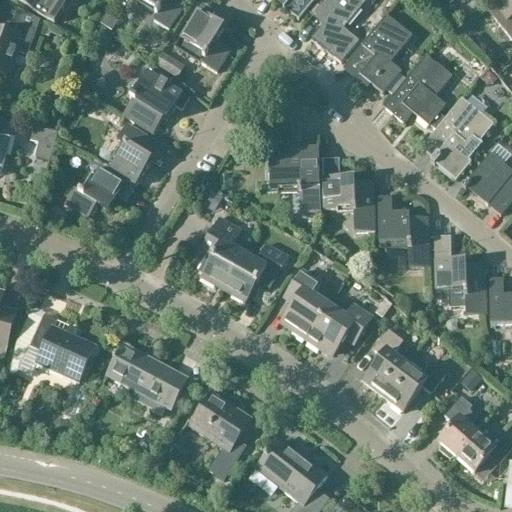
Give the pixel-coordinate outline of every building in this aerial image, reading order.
[(18,4),(35,14),(54,25),(70,0),(13,0),(19,3),(18,4)] [(153,23),(154,24),(168,33),(183,9),(168,0),(167,0),(136,0),(157,13),(154,18),(156,19),(153,23)] [(269,0),(299,24),(300,24),(315,4),(310,0),(269,0)] [(329,0),(313,20),(318,24),(324,29),(313,42),(342,67),(360,45),(344,32),(370,2),(367,0),(329,0)] [(470,0),(481,13),(497,0),(470,0)] [(511,0),(497,0),(507,12),(495,22),(509,40),(511,37),(511,0)] [(201,7),(192,24),(181,42),(205,56),(202,62),(204,63),(202,68),(217,77),(231,53),(216,44),(223,33),(209,25),(214,15),(201,7)] [(386,18),(382,24),(343,71),(368,92),(371,88),(384,98),(402,76),(390,67),(413,40),(386,18)] [(2,21),(1,24),(0,27),(0,77),(9,81),(20,48),(31,52),(38,34),(2,21)] [(436,100),(452,79),(426,58),(383,111),(405,128),(414,118),(430,131),(447,110),(436,100)] [(181,114),(188,103),(146,77),(139,87),(143,90),(136,102),(131,99),(129,102),(133,104),(123,119),(153,138),(163,122),(167,124),(175,111),(181,114)] [(480,145),(494,127),(462,102),(423,151),(435,160),(431,165),(435,169),(437,168),(458,184),(472,166),(469,163),(483,146),(480,145)] [(0,157),(5,159),(9,138),(0,136),(0,129),(2,123),(0,122),(0,157)] [(160,170),(170,154),(127,128),(117,144),(125,149),(110,174),(136,190),(152,165),(160,170)] [(37,160),(50,164),(57,136),(35,131),(32,145),(40,147),(37,160)] [(301,217),(322,216),(319,152),(300,153),(301,162),(268,163),(270,194),(300,193),(301,217)] [(502,219),(511,206),(511,174),(491,157),(464,191),(467,194),(468,192),(502,219)] [(356,236),(376,235),(375,186),(356,187),(356,182),(342,183),(341,163),(324,164),(326,213),(355,213),(356,236)] [(127,206),(134,194),(100,174),(85,198),(80,195),(79,196),(75,194),(65,209),(88,223),(97,208),(109,216),(118,201),(127,206)] [(410,272),(430,272),(429,222),(410,222),(409,216),(394,217),(393,201),(379,202),(380,250),(409,249),(410,272)] [(201,281),(225,294),(246,257),(234,250),(243,234),(221,222),(213,235),(207,232),(196,251),(202,255),(201,256),(209,261),(201,276),(203,277),(201,281)] [(450,241),(434,242),(437,297),(447,297),(447,306),(466,306),(467,320),(489,319),(486,270),(467,271),(467,265),(451,266),(450,241)] [(246,257),(225,294),(247,307),(259,285),(271,292),(289,259),(268,247),(259,264),(246,257)] [(295,337),(308,345),(331,310),(314,298),(321,287),(303,274),(286,301),(297,309),(285,328),(296,335),(295,337)] [(511,300),(505,300),(504,284),(491,284),(493,331),(511,330),(511,300)] [(0,361),(4,362),(17,315),(1,311),(5,295),(0,294),(0,361)] [(331,310),(308,345),(321,354),(322,353),(333,360),(345,341),(357,348),(374,322),(355,310),(348,321),(331,310)] [(31,351),(21,373),(33,379),(38,368),(79,387),(95,352),(55,333),(58,325),(45,319),(31,351)] [(362,386),(382,401),(406,369),(392,359),(402,345),(387,333),(372,354),(381,361),(362,386)] [(172,415),(189,383),(124,349),(107,380),(172,415)] [(406,369),(382,401),(402,416),(421,391),(430,398),(445,378),(429,367),(427,370),(413,360),(406,369)] [(470,375),(460,387),(469,396),(480,384),(470,375)] [(239,444),(252,423),(214,398),(192,431),(227,454),(213,476),(226,485),(249,451),(239,444)] [(456,460),(458,462),(480,437),(472,430),(479,421),(470,413),(473,409),(463,400),(446,420),(455,428),(439,446),(443,449),(442,454),(451,462),(456,460)] [(480,437),(458,462),(476,477),(492,459),(501,467),(511,454),(511,444),(506,439),(503,442),(496,436),(488,444),(480,437)] [(323,511),(330,503),(318,494),(329,479),(308,463),(305,468),(279,447),(258,473),(301,507),(297,511),(323,511)]
